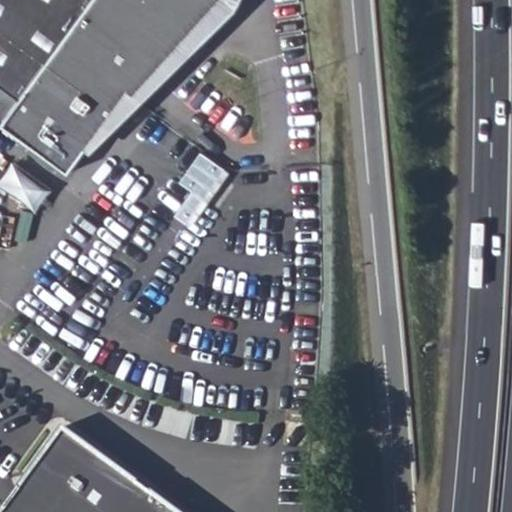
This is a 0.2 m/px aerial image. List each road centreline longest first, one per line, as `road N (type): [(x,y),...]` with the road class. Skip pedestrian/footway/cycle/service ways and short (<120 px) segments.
road 1 (trunk): [(358,0),(399,511)]
road 2 (trunk): [(492,0),(488,273),(470,511)]
road 3 (unknown): [(149,361),(277,155)]
